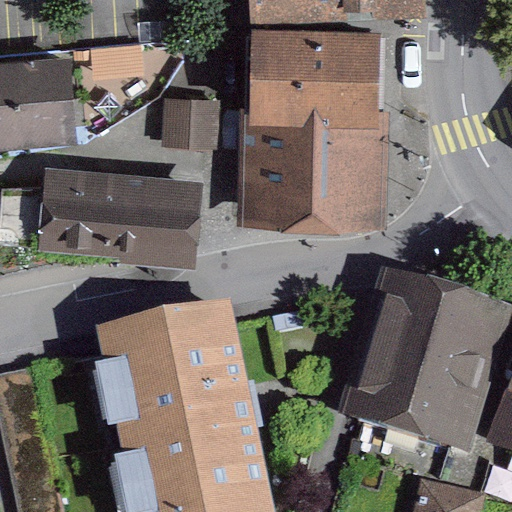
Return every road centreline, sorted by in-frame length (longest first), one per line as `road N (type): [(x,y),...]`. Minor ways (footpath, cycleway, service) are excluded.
road 1 (residential): [(0,329),(388,249),(496,179)]
road 2 (secondary): [(496,179),(464,104),(464,0)]
